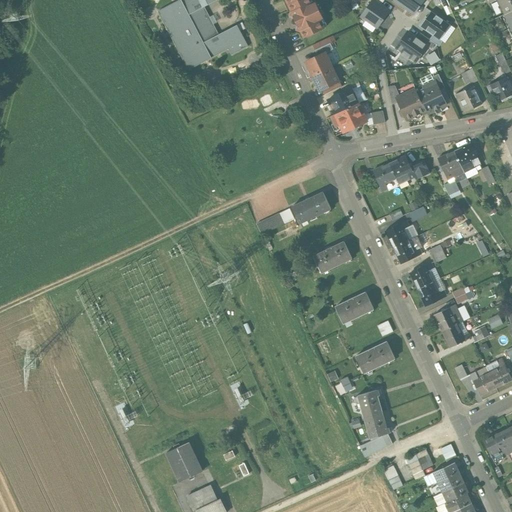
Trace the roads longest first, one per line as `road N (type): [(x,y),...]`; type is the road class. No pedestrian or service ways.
road 1 (track): [(0,312),(335,154)]
road 2 (residential): [(335,154),(455,427)]
road 3 (residential): [(264,0),(335,154)]
road 4 (residential): [(393,144),(379,52),(400,23)]
road 5 (residential): [(393,144),(511,122)]
